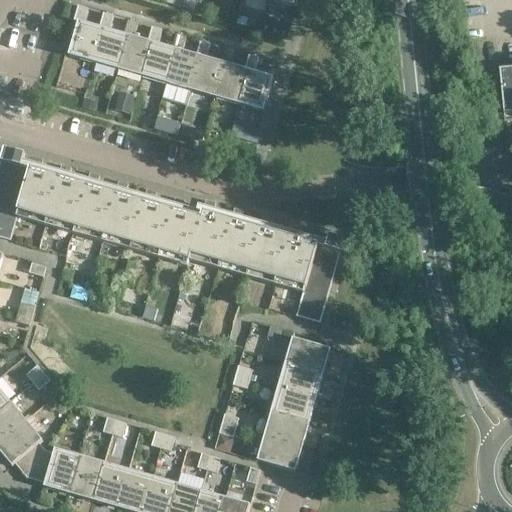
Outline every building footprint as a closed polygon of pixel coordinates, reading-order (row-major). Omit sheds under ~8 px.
[(88,10),(78,7),(74,22),(78,24),(68,57),(93,64),(103,30),(99,29),(84,25),(88,10)] [(113,17),(103,14),(99,29),(103,30),(93,64),(117,71),(127,37),(123,36),(109,32),(113,17)] [(240,16),(238,24),(247,27),(250,19),(240,16)] [(138,24),(127,21),(123,36),(127,37),(117,71),(141,78),(151,44),(147,43),(134,39),(138,24)] [(162,31),(152,28),(147,43),(151,44),(141,78),(166,85),(176,51),(172,50),(157,46),(162,31)] [(186,38),(176,35),(172,50),(176,51),(166,85),(190,92),(201,58),(196,57),(182,53),(186,38)] [(210,45),(201,42),(196,57),(201,58),(190,92),(215,99),(225,65),(220,64),(206,60),(210,45)] [(234,52),(224,49),(220,64),(225,65),(215,99),(239,106),(249,72),(244,71),(230,67),(234,52)] [(259,59),(249,56),(244,71),(249,72),(239,106),(264,113),(274,79),(254,74),(259,59)] [(511,69),(504,70),(499,71),(504,123),(511,122),(511,69)] [(118,94),(114,111),(129,115),(134,98),(118,94)] [(84,100),(82,108),(95,112),(98,104),(84,100)] [(143,113),(140,125),(151,128),(155,116),(143,113)] [(157,117),(154,129),(177,135),(180,123),(157,117)] [(4,151),(0,164),(0,239),(10,243),(18,214),(190,263),(191,257),(304,289),(296,318),(320,325),(340,255),(346,257),(350,244),(329,238),(319,235),(317,242),(303,237),(299,236),(301,229),(291,226),(289,233),(270,228),(272,221),(262,218),(260,225),(242,220),(244,213),(234,210),(232,217),(213,211),(215,205),(205,202),(202,215),(182,209),(184,202),(175,200),(173,206),(154,201),(156,194),(146,192),(144,198),(125,193),(127,186),(118,184),(116,190),(97,185),(99,178),(89,175),(87,182),(68,177),(70,170),(61,167),(59,174),(40,168),(42,162),(32,159),(25,157),(4,151)] [(46,269),(32,265),(29,275),(43,279),(46,269)] [(15,324),(29,328),(35,309),(20,305),(15,324)] [(145,307),(142,319),(154,323),(158,310),(145,307)] [(284,332),(270,328),(267,338),(281,342),(284,332)] [(330,351),(292,340),(285,365),(323,376),(330,351)] [(323,376),(285,365),(278,389),(316,400),(323,376)] [(50,383),(37,367),(26,377),(39,392),(50,383)] [(252,372),(238,368),(233,387),(247,391),(252,372)] [(316,400),(278,389),(271,414),(309,425),(316,400)] [(0,411),(10,403),(0,391),(0,411)] [(0,444),(26,423),(10,403),(0,411),(0,444)] [(309,425),(271,414),(264,438),(303,449),(309,425)] [(238,420),(224,416),(219,436),(233,440),(238,420)] [(126,425),(107,420),(103,434),(122,439),(126,425)] [(43,443),(26,423),(0,444),(0,453),(12,468),(15,466),(27,480),(45,453),(39,446),(43,443)] [(175,439),(155,434),(151,448),(170,454),(172,447),(175,439)] [(303,449),(264,438),(257,463),(296,474),(303,449)] [(54,455),(45,453),(27,480),(45,486),(44,489),(68,496),(79,458),(55,451),(54,455)] [(220,461),(202,455),(198,470),(217,475),(220,461)] [(104,465),(79,458),(68,496),(93,503),(104,465)] [(128,472),(104,465),(93,503),(117,510),(128,472)] [(260,472),(250,469),(246,484),(256,487),(260,472)] [(142,511),(152,479),(128,472),(117,510),(123,511),(142,511)] [(169,511),(177,486),(152,479),(142,511),(169,511)] [(195,511),(201,493),(177,486),(169,511),(195,511)] [(227,511),(230,503),(201,493),(195,511),(227,511)] [(253,511),(254,510),(230,503),(227,511),(253,511)]
